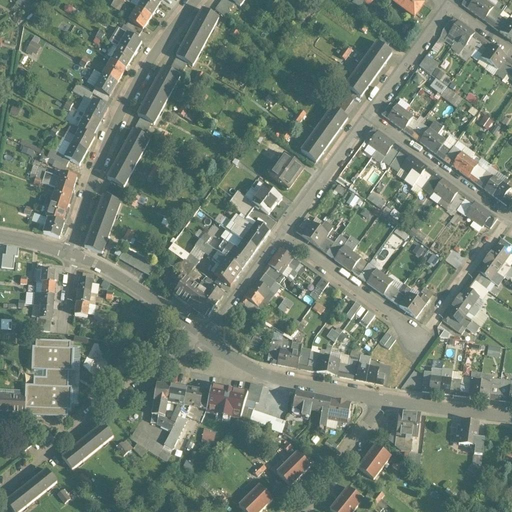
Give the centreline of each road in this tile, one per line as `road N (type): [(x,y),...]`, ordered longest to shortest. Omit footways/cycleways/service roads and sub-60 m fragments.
road 1 (residential): [(281,232),(414,342),(507,216)]
road 2 (residential): [(68,255),(122,108),(195,0)]
road 3 (residential): [(0,490),(105,401),(207,338)]
road 4 (residential): [(207,338),(283,382),(378,400)]
road 5 (residential): [(368,116),(507,216)]
road 6 (residential): [(72,255),(207,338)]
road 7 (residential): [(281,232),(368,116)]
road 8 (residential): [(368,116),(451,4)]
road 9 (residential): [(378,400),(296,511)]
road 10 (residential): [(378,400),(511,417)]
road 11 (residential): [(207,338),(281,232)]
